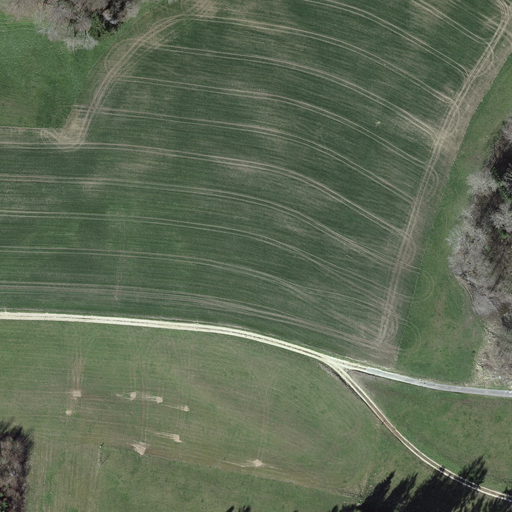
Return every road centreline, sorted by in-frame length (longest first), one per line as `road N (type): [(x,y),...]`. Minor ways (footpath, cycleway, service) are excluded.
road 1 (track): [(511,393),(439,388),(194,327),(0,315)]
road 2 (track): [(329,360),(426,462),(511,502)]
